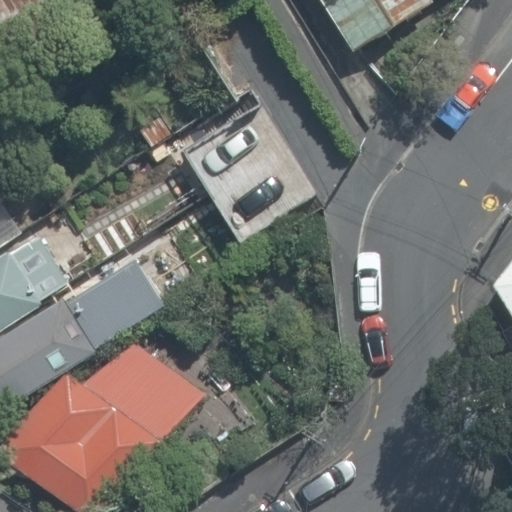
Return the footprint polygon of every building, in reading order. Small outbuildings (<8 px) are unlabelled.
[(0,0),(0,73),(100,11),(92,0),(0,0)] [(428,0),(340,0),(362,45),(428,0)] [(0,186),(11,181),(0,161),(0,186)] [(0,338),(87,288),(58,238),(0,271),(0,338)] [(511,322),(511,255),(489,286),(507,326),(511,322)] [(0,423),(140,344),(108,289),(0,350),(0,423)] [(223,397),(157,347),(70,392),(17,455),(73,504),(223,397)]
